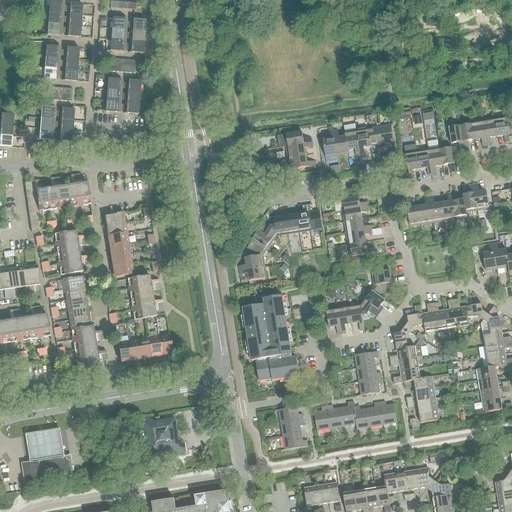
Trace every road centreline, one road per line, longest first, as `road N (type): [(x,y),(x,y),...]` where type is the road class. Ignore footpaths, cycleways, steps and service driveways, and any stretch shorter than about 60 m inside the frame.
road 1 (tertiary): [(216,372),(221,351),(188,152)]
road 2 (tertiary): [(0,421),(216,372)]
road 3 (residential): [(16,167),(98,166),(188,152)]
road 4 (tertiary): [(188,152),(171,0)]
road 5 (residential): [(231,409),(324,391),(316,346)]
road 6 (residential): [(271,195),(386,174),(390,195)]
road 7 (unknown): [(16,237),(36,248),(53,358)]
road 8 (residential): [(316,346),(379,337),(414,291)]
